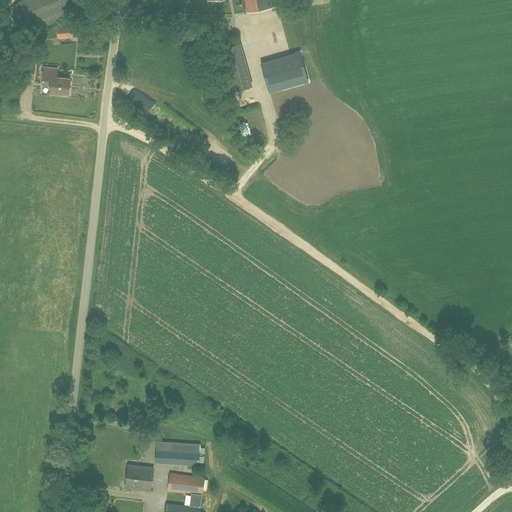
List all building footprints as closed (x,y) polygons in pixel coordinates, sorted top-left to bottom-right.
[(32,31),(77,12),(71,0),(21,0),(20,1),(32,31)] [(245,0),(248,12),(278,5),(276,0),(245,0)] [(258,29),(285,21),(283,15),(257,23),(258,29)] [(286,21),(257,30),(259,38),(288,30),(286,21)] [(78,25),(57,27),(58,38),(80,36),(78,25)] [(218,49),(230,91),(246,145),(267,139),(240,43),(218,49)] [(35,62),(36,51),(29,50),(28,61),(35,62)] [(300,53),(261,64),(269,93),(308,82),(300,53)] [(15,78),(33,80),(35,66),(16,64),(15,78)] [(51,86),(50,92),(68,94),(70,79),(56,78),(57,69),(44,68),(42,86),(51,86)] [(207,102),(227,95),(222,81),(202,88),(207,102)] [(238,165),(238,155),(218,153),(217,163),(238,165)] [(360,166),(358,156),(345,159),(347,169),(360,166)] [(199,466),(200,446),(157,443),(156,463),(199,466)] [(151,490),(154,468),(129,465),(128,474),(127,473),(126,479),(127,479),(126,487),(151,490)] [(202,494),(204,478),(170,473),(168,490),(202,494)]
